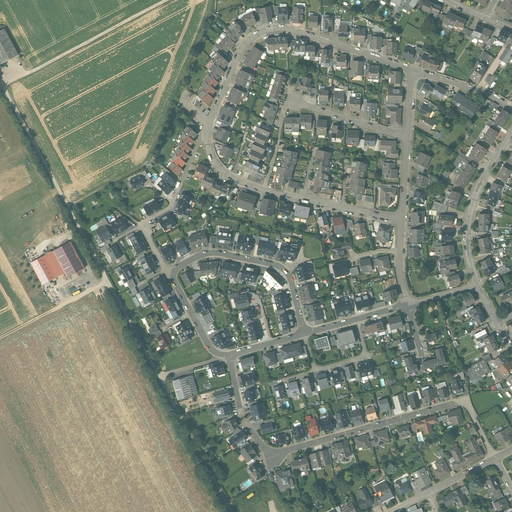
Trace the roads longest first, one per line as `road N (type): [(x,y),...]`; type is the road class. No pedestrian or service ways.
road 1 (track): [(0,80),(231,511)]
road 2 (residential): [(249,428),(270,456),(460,401),(495,459)]
road 3 (residential): [(207,136),(241,48),(260,32),(288,30),(412,69)]
road 4 (track): [(211,0),(145,164),(68,206)]
road 5 (residential): [(304,333),(291,280),(276,265),(213,253),(169,273)]
road 6 (track): [(3,86),(165,0)]
road 7 (residential): [(511,133),(470,209),(468,255),(477,284)]
road 8 (track): [(0,338),(107,281)]
